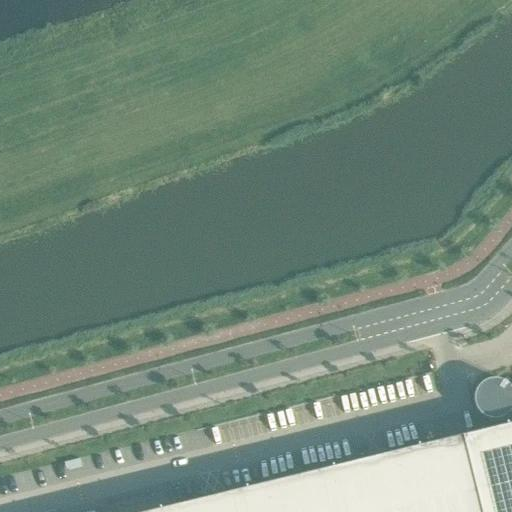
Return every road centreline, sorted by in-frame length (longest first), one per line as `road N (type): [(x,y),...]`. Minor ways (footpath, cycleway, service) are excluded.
road 1 (unclassified): [(511,252),(479,282),(432,302),(0,418)]
road 2 (unclassified): [(0,443),(476,313),(511,285)]
